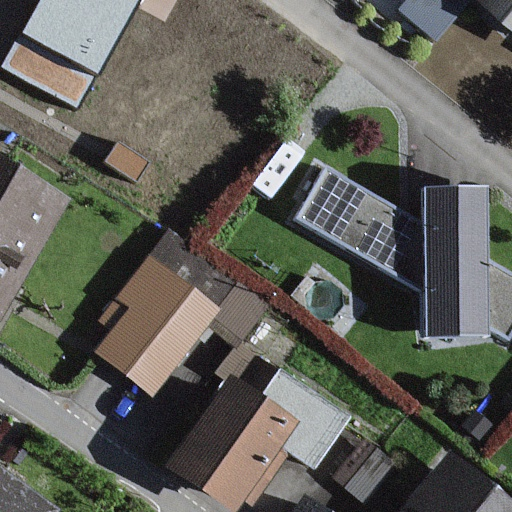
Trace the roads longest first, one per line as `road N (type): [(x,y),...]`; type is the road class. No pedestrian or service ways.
road 1 (residential): [(282,0),(511,180)]
road 2 (residential): [(184,511),(0,380)]
